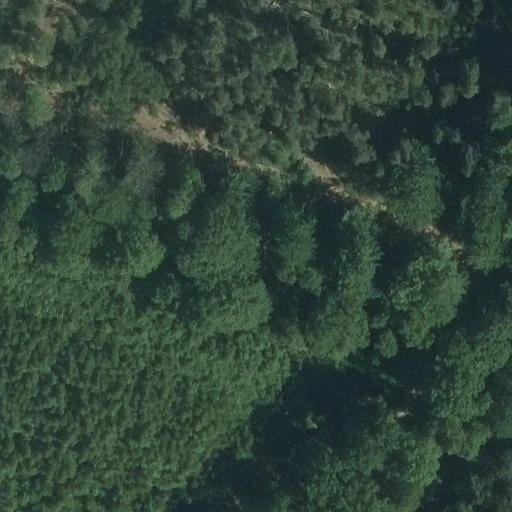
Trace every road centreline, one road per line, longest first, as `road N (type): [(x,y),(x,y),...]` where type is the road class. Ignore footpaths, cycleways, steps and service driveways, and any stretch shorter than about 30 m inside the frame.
road 1 (track): [(511,352),(489,334),(0,155)]
road 2 (track): [(271,511),(511,317)]
